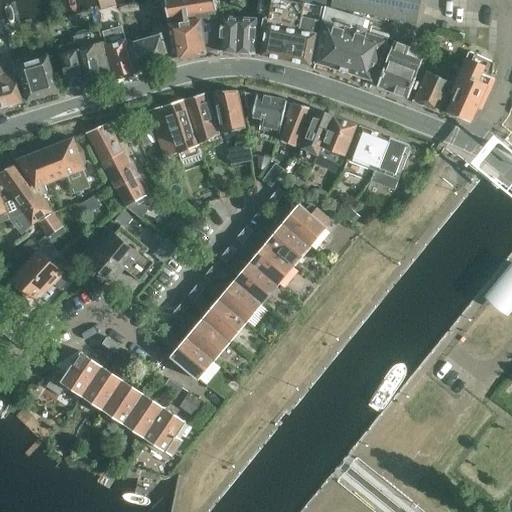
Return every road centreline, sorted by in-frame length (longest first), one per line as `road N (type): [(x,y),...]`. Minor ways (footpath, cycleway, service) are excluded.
road 1 (tertiary): [(0,130),(142,82),(243,66),(385,108),(473,143),(498,162)]
road 2 (residential): [(0,319),(49,344),(106,318),(139,340),(253,199)]
